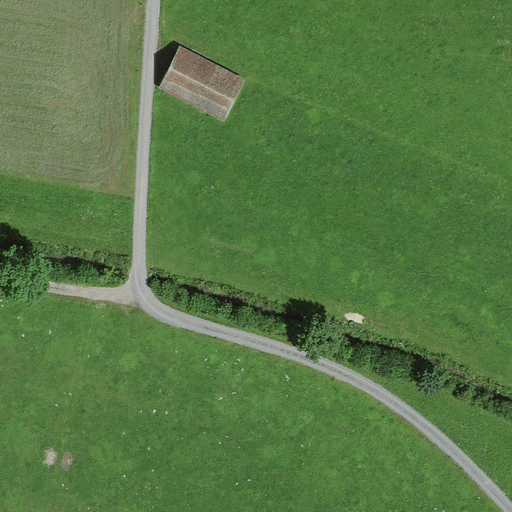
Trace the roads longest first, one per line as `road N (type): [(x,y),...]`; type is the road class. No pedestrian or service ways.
road 1 (track): [(510,511),(393,401),(315,360),(169,316),(143,300),(151,0)]
road 2 (track): [(143,300),(0,280)]
